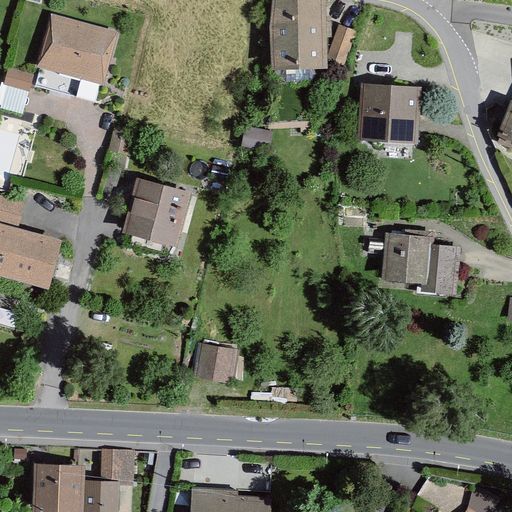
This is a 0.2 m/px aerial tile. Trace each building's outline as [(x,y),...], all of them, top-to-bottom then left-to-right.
[(326,4),(279,4),(279,71),(325,71),(326,4)] [(117,39),(56,25),(43,82),(104,96),(117,39)] [(33,93),(36,80),(12,74),(9,87),(33,93)] [(414,94),(366,93),(365,142),(413,143),(414,94)] [(135,134),(118,130),(112,154),(128,159),(135,134)] [(275,133),(252,130),(250,148),(272,151),(275,133)] [(186,198),(144,189),(133,237),(176,246),(186,198)] [(26,207),(0,200),(0,227),(19,232),(26,207)] [(19,232),(0,227),(0,275),(48,289),(61,244),(19,232)] [(432,244),(391,243),(390,285),(427,286),(427,297),(456,298),(456,252),(432,252),(432,244)] [(236,349),(202,344),(197,376),(231,381),(236,349)] [(133,456),(108,456),(108,484),(83,484),(83,470),(38,470),(38,511),(116,511),(117,486),(133,486),(133,456)] [(236,494),(199,492),(198,511),(270,511),(270,504),(235,502),(236,494)]
